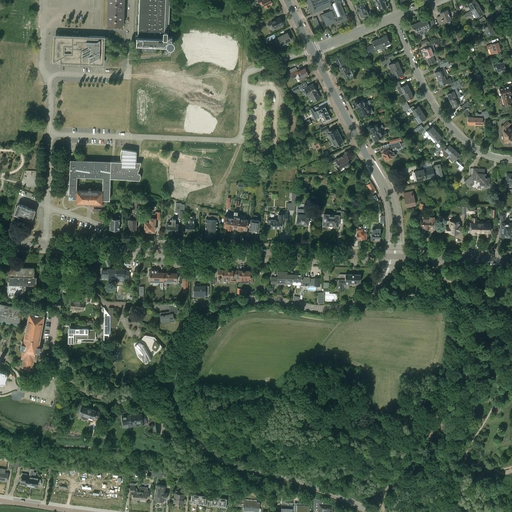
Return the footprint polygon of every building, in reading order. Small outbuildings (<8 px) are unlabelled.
[(108,0),(107,22),(108,22),(108,26),(122,26),(122,23),(123,23),(123,0),(108,0)] [(173,42),(169,42),(169,0),(139,0),(139,2),(139,13),(138,13),(138,24),(138,35),(136,35),(135,39),(138,39),(137,49),(140,50),(143,51),(146,52),(148,52),(150,53),(152,53),(153,52),(155,51),(156,50),(168,50),(170,53),(173,54),(175,52),(176,49),(174,46),(173,42)] [(270,0),(258,0),(258,1),(255,2),(256,5),(259,3),(259,4),(262,3),(264,6),(265,6),(266,8),(269,7),(268,4),(272,3),(270,0)] [(323,17),(326,24),(335,21),(336,22),(344,18),(345,19),(346,16),(345,15),(339,2),(340,2),(339,0),(306,0),(312,13),(329,6),(331,11),(322,14),(323,17)] [(375,0),(376,2),(375,2),(377,6),(378,5),(379,10),(383,8),(383,9),(387,7),(386,3),(385,4),(384,2),(385,1),(384,0),(375,0)] [(474,0),(472,0),(470,2),(469,1),(463,5),(465,7),(468,5),(469,7),(468,7),(470,10),(471,9),(471,10),(478,6),(478,5),(476,2),(476,3),(474,0)] [(363,3),(356,6),(357,9),(356,9),(358,13),(359,12),(360,14),(359,15),(360,19),(364,17),(364,16),(367,15),(366,10),(365,6),(364,7),(363,3)] [(478,6),(471,10),(464,15),(466,18),(470,15),(471,16),(474,14),(476,17),(479,15),(479,16),(480,15),(483,13),(478,6)] [(439,13),(440,16),(436,18),(439,24),(443,23),(451,20),(447,10),(439,13)] [(271,22),(268,24),(269,26),(272,25),(274,28),(283,24),(280,18),(271,22)] [(423,20),(419,22),(422,30),(423,33),(426,32),(424,29),(430,27),(433,26),(431,20),(427,22),(426,19),(426,18),(422,19),(423,20)] [(419,22),(412,25),(415,33),(419,32),(420,35),(424,34),(423,33),(422,30),(419,22)] [(490,24),(488,25),(488,24),(481,27),(482,30),(484,28),(485,32),(484,32),(486,35),(487,35),(493,32),(490,24)] [(287,33),(278,37),(274,39),(276,43),(280,41),(281,45),(291,40),(287,33)] [(386,35),(379,38),(383,49),(386,48),(385,46),(390,44),(386,35)] [(60,62),(93,64),(100,60),(104,60),(105,37),(90,36),(86,38),(78,38),(78,37),(73,37),(73,40),(53,40),(52,62),(60,58),(60,62)] [(373,44),(366,47),(368,53),(375,50),(380,47),(381,50),(383,49),(382,47),(379,38),(372,41),(373,44)] [(427,43),(429,48),(422,51),(423,51),(425,57),(432,54),(436,52),(432,45),(440,42),(438,38),(436,39),(427,43)] [(1,40),(0,53),(0,127),(12,128),(13,115),(19,115),(20,91),(12,91),(13,71),(15,71),(16,59),(23,59),(24,41),(1,40)] [(489,49),(491,54),(500,51),(497,42),(491,44),(486,46),(487,49),(487,50),(489,49)] [(432,54),(425,57),(428,64),(436,61),(436,60),(438,59),(439,59),(436,52),(432,54)] [(341,59),(342,59),(341,56),(335,59),(343,75),(342,75),(344,78),(344,77),(344,78),(350,75),(349,74),(352,72),(350,68),(348,70),(346,65),(345,65),(341,59)] [(391,72),(400,68),(397,61),(388,65),(391,72)] [(499,62),(493,64),(494,68),(497,67),(497,71),(498,74),(502,73),(506,72),(505,69),(504,62),(500,63),(499,62)] [(441,69),(435,72),(437,78),(437,79),(444,76),(446,75),(447,75),(444,66),(441,68),(441,69)] [(299,68),(296,70),(290,73),(292,78),(296,77),(295,75),(298,74),(300,79),(299,79),(301,82),(305,79),(304,77),(308,75),(305,68),(300,70),(299,68)] [(403,74),(400,68),(391,72),(394,78),(403,74)] [(444,76),(437,79),(440,85),(440,86),(447,83),(451,82),(450,78),(449,78),(448,79),(446,75),(444,76)] [(453,90),(453,91),(447,94),(450,101),(459,96),(458,93),(457,93),(455,89),(461,87),(459,83),(451,87),(453,90)] [(307,95),(316,90),(313,84),(304,88),(307,95)] [(400,87),(399,85),(396,87),(400,95),(410,90),(407,84),(400,87)] [(503,95),(509,94),(510,93),(511,93),(511,89),(510,90),(509,86),(505,87),(505,88),(499,89),(501,95),(503,95)] [(317,91),(316,90),(307,95),(310,100),(312,99),(313,101),(320,98),(316,91),(317,91)] [(410,90),(400,95),(402,98),(405,96),(407,100),(406,100),(413,97),(410,90)] [(503,98),(504,102),(503,102),(504,105),(502,106),(503,110),(507,109),(506,106),(511,105),(509,94),(503,95),(501,95),(501,98),(503,98)] [(459,96),(450,101),(452,107),(452,108),(461,104),(459,98),(460,97),(459,96)] [(369,100),(365,102),(363,99),(358,102),(357,100),(354,102),(358,109),(367,105),(368,104),(370,103),(369,100)] [(463,110),(470,104),(468,102),(461,107),(463,110)] [(368,109),(367,105),(358,109),(361,116),(364,115),(364,116),(373,111),(371,108),(368,109)] [(416,116),(422,112),(418,106),(415,108),(414,106),(412,106),(409,108),(408,106),(403,109),(404,111),(408,109),(410,112),(413,111),(416,115),(415,116),(415,117),(416,116)] [(317,111),(315,112),(317,114),(318,113),(320,116),(328,112),(325,107),(317,111)] [(475,111),(475,116),(474,124),(481,125),(482,125),(482,118),(488,118),(488,116),(486,109),(481,111),(481,113),(477,113),(477,111),(475,111)] [(320,116),(322,119),(320,120),(321,123),(323,122),(331,118),(328,112),(320,116)] [(422,112),(416,116),(420,122),(426,118),(422,112)] [(376,123),(371,126),(370,125),(367,126),(371,134),(379,129),(381,129),(383,127),(382,124),(378,126),(376,123)] [(415,129),(413,131),(415,133),(417,131),(422,127),(420,125),(415,129)] [(424,134),(428,139),(431,137),(437,132),(432,126),(426,131),(426,132),(424,134)] [(333,129),(329,131),(329,130),(326,132),(325,133),(327,136),(328,136),(329,135),(331,140),(339,135),(336,129),(333,130),(333,129)] [(381,129),(379,129),(371,134),(374,140),(387,134),(387,133),(386,131),(385,131),(383,132),(381,129)] [(437,132),(431,137),(436,142),(436,143),(442,138),(442,137),(441,138),(437,132)] [(343,143),(339,135),(331,140),(334,146),(336,145),(336,146),(343,143)] [(444,150),(443,148),(437,143),(435,145),(438,148),(433,153),(435,155),(436,155),(441,150),(443,151),(442,154),(443,156),(446,158),(447,157),(449,156),(448,155),(449,154),(444,150)] [(449,144),(444,150),(449,154),(449,155),(454,150),(449,145),(449,144)] [(389,147),(385,148),(381,151),(382,153),(381,153),(381,154),(385,160),(385,161),(394,156),(394,155),(395,155),(395,153),(394,152),(393,151),(392,151),(391,152),(390,149),(390,148),(389,149),(389,147)] [(70,160),(69,181),(69,198),(75,198),(75,199),(76,199),(76,203),(87,203),(87,204),(90,204),(91,204),(91,203),(102,204),(102,200),(103,199),(109,200),(110,178),(127,179),(140,179),(140,178),(140,177),(140,175),(140,174),(140,173),(139,173),(138,173),(138,170),(139,170),(141,162),(135,162),(135,161),(136,161),(137,152),(122,149),(122,150),(122,149),(121,150),(121,152),(120,154),(120,156),(121,159),(121,161),(122,161),(122,162),(110,161),(110,162),(75,161),(75,163),(70,163),(71,160),(70,160)] [(449,155),(449,156),(447,157),(452,162),(460,154),(454,150),(449,155)] [(346,154),(335,159),(332,161),(329,156),(324,158),(327,164),(331,162),(332,163),(336,161),(338,165),(338,164),(340,167),(344,165),(345,167),(349,164),(347,160),(349,159),(346,154)] [(457,168),(460,171),(463,167),(456,161),(454,162),(459,166),(457,168)] [(416,180),(425,178),(434,176),(432,168),(423,170),(414,172),(416,180)] [(473,168),(473,174),(464,181),(467,184),(472,179),(472,180),(479,180),(479,185),(488,186),(489,177),(484,177),(484,169),(473,168)] [(375,190),(371,183),(367,185),(371,193),(372,192),(375,190)] [(406,207),(415,205),(412,191),(403,193),(406,207)] [(287,202),(287,209),(295,210),(296,193),(292,193),(291,202),(287,202)] [(128,220),(128,225),(129,225),(129,229),(135,229),(136,222),(137,222),(137,215),(136,215),(136,213),(140,213),(140,199),(134,199),(134,213),(134,214),(133,220),(128,220)] [(16,210),(15,214),(14,215),(15,217),(17,217),(18,217),(18,216),(23,217),(26,207),(27,207),(18,204),(17,208),(15,208),(15,210),(16,210)] [(26,207),(23,217),(23,218),(27,219),(27,220),(28,222),(29,222),(31,222),(33,216),(34,217),(35,215),(33,214),(35,210),(34,210),(35,207),(35,206),(33,205),(32,206),(31,209),(26,207)] [(297,207),(297,214),(296,214),(296,218),(297,218),(297,223),(298,223),(299,224),(301,224),(302,223),(308,224),(308,217),(312,217),(312,209),(312,208),(309,207),(309,206),(308,206),(306,206),(305,207),(305,210),(297,209),(297,207)] [(339,216),(339,215),(324,214),(323,225),(327,226),(333,227),(333,226),(338,226),(338,217),(344,217),(344,207),(341,207),(341,211),(337,210),(336,212),(341,212),(340,215),(340,214),(339,216)] [(152,214),(152,218),(148,217),(148,222),(145,222),(144,231),(150,231),(150,232),(151,233),(152,233),(153,233),(154,232),(155,219),(159,220),(159,212),(155,212),(154,212),(154,214),(152,214)] [(278,220),(271,220),(267,219),(267,224),(270,224),(270,228),(280,228),(280,225),(283,225),(283,220),(287,220),(287,212),(283,212),(283,214),(278,214),(278,220)] [(511,223),(504,223),(505,213),(499,212),(498,217),(500,217),(499,229),(501,229),(500,236),(511,236),(511,223)] [(208,215),(208,219),(206,219),(204,237),(216,238),(217,220),(218,220),(219,216),(208,215)] [(251,219),(249,230),(249,231),(250,233),(252,233),(253,232),(253,231),(258,232),(259,220),(256,220),(257,216),(254,215),(253,219),(251,219)] [(430,216),(429,216),(429,218),(426,218),(426,216),(421,216),(420,228),(429,228),(429,231),(434,231),(435,219),(434,219),(434,217),(434,216),(433,215),(431,215),(430,216)] [(117,216),(117,220),(110,219),(109,229),(119,230),(119,220),(119,216),(117,216)] [(233,217),(225,216),(223,226),(227,227),(227,229),(227,230),(231,230),(232,229),(232,227),(233,217)] [(242,229),(246,229),(248,219),(245,219),(246,216),(242,216),(242,219),(239,218),(238,228),(238,229),(242,229)] [(188,217),(188,223),(186,223),(185,231),(194,231),(194,224),(193,224),(193,220),(192,220),(193,217),(188,217)] [(170,223),(170,224),(167,224),(166,232),(177,233),(178,225),(175,224),(175,220),(172,219),(171,223),(170,223)] [(458,219),(450,219),(449,227),(445,227),(445,232),(449,232),(449,233),(454,233),(454,234),(455,235),(456,235),(456,234),(457,234),(457,233),(458,233),(458,230),(460,230),(460,225),(459,225),(459,222),(458,222),(458,219)] [(475,222),(475,220),(472,220),(472,222),(471,222),(470,223),(469,231),(471,231),(471,232),(480,232),(480,222),(475,222)] [(486,222),(480,222),(480,232),(485,232),(484,236),(489,236),(490,223),(490,221),(486,221),(486,222)] [(358,231),(357,237),(358,238),(358,240),(361,240),(361,238),(366,238),(367,229),(368,224),(362,224),(362,226),(358,226),(357,231),(358,231)] [(374,228),(374,229),(371,229),(370,233),(371,233),(371,240),(380,240),(380,228),(374,228)] [(13,264),(12,265),(11,265),(11,266),(9,266),(8,266),(4,266),(4,274),(8,274),(8,276),(9,276),(8,296),(25,297),(26,285),(36,285),(36,277),(34,277),(34,268),(16,267),(13,264)] [(109,269),(109,270),(102,270),(101,278),(109,278),(109,276),(116,277),(116,269),(109,269)] [(116,269),(116,277),(116,284),(117,284),(117,278),(128,279),(129,271),(124,271),(124,269),(116,269)] [(163,280),(163,273),(158,273),(158,270),(150,270),(150,271),(149,271),(149,275),(150,275),(150,280),(155,280),(156,281),(158,281),(158,280),(163,280)] [(236,281),(236,271),(217,270),(216,277),(222,277),(222,280),(236,281)] [(236,271),(236,281),(246,281),(246,278),(250,278),(250,276),(251,276),(251,271),(236,271)] [(170,273),(163,273),(163,280),(166,280),(166,281),(171,282),(171,280),(177,280),(177,273),(173,273),(173,272),(170,272),(170,273)] [(277,272),(277,277),(271,277),(271,284),(287,284),(287,282),(292,282),(293,275),(287,274),(287,272),(277,272)] [(293,275),(292,282),(301,282),(301,286),(309,286),(309,278),(303,277),(303,273),(295,273),(294,275),(293,275)] [(345,274),(345,280),(338,280),(338,292),(342,292),(342,284),(349,285),(349,283),(355,283),(355,281),(360,282),(360,275),(345,274)] [(208,296),(208,286),(200,286),(200,284),(194,284),(193,294),(200,294),(199,296),(208,296)] [(79,298),(79,302),(71,301),(70,310),(78,311),(78,309),(83,310),(84,302),(81,302),(82,300),(84,300),(84,301),(89,302),(90,296),(85,295),(76,294),(74,294),(74,297),(79,298)] [(0,320),(19,324),(22,312),(22,309),(0,303),(0,320)] [(170,312),(161,313),(161,315),(160,316),(161,323),(167,322),(168,322),(168,320),(173,320),(173,313),(172,313),(177,312),(177,313),(177,308),(175,308),(175,307),(176,307),(175,306),(175,304),(176,304),(169,303),(169,304),(170,304),(170,306),(169,306),(169,307),(170,307),(170,312)] [(108,308),(108,312),(111,315),(111,316),(111,326),(111,327),(112,327),(115,327),(116,327),(118,322),(118,321),(113,315),(113,314),(113,308),(112,308),(109,308),(108,308)] [(38,347),(39,341),(44,316),(29,313),(24,344),(22,344),(21,349),(23,350),(21,359),(23,359),(21,367),(26,371),(32,369),(34,361),(36,362),(37,352),(39,352),(40,347),(38,347)] [(94,338),(94,330),(88,330),(88,329),(88,328),(81,328),(76,328),(76,330),(70,330),(70,343),(76,343),(76,339),(76,336),(87,336),(87,338),(89,338),(94,338)] [(147,336),(147,337),(143,339),(142,339),(142,340),(143,340),(139,343),(138,343),(135,345),(135,346),(138,353),(139,353),(141,353),(144,361),(144,362),(145,361),(150,357),(150,356),(148,353),(148,352),(152,349),(153,349),(153,350),(154,350),(155,351),(156,350),(157,350),(158,348),(158,347),(159,346),(159,345),(158,343),(156,341),(155,341),(154,341),(152,341),(153,340),(152,339),(147,337),(147,336)] [(84,405),(84,407),(79,405),(78,409),(80,410),(79,413),(81,414),(81,415),(81,417),(82,418),(83,419),(85,419),(86,418),(88,417),(88,416),(93,418),(94,417),(99,419),(101,413),(88,408),(89,407),(84,405)] [(145,414),(142,415),(141,413),(126,415),(128,424),(137,423),(137,425),(142,424),(142,422),(143,422),(142,420),(146,420),(145,414)] [(29,476),(27,476),(27,474),(22,473),(21,476),(22,476),(21,480),(20,480),(20,484),(25,485),(26,485),(27,486),(28,485),(31,486),(33,466),(30,466),(30,470),(29,476)] [(33,466),(31,486),(33,486),(33,487),(35,487),(36,487),(37,485),(38,486),(40,484),(40,483),(41,483),(41,482),(40,482),(40,481),(40,479),(38,479),(38,478),(35,477),(35,473),(33,473),(34,466),(33,466)] [(0,479),(3,480),(2,481),(7,482),(8,473),(5,472),(5,469),(0,468),(0,479)] [(139,499),(140,490),(137,490),(137,489),(135,487),(135,483),(132,483),(133,483),(130,483),(129,491),(131,491),(130,495),(133,496),(133,498),(139,499)] [(164,491),(165,485),(156,484),(155,500),(160,501),(160,502),(162,502),(162,501),(164,501),(165,500),(166,500),(167,499),(167,498),(168,491),(164,491)] [(140,490),(139,499),(146,499),(146,497),(149,497),(149,490),(140,490)] [(183,499),(184,494),(174,493),(174,498),(172,498),(172,501),(173,501),(173,502),(183,503),(183,502),(185,503),(185,499),(183,499)] [(198,503),(199,495),(192,494),(190,504),(194,504),(194,502),(198,503)] [(199,495),(198,503),(201,503),(201,505),(205,506),(206,495),(199,495)] [(218,505),(219,497),(212,496),(211,506),(215,507),(215,505),(218,505)] [(219,497),(218,505),(222,506),(222,508),(225,508),(227,498),(219,497)] [(314,498),(314,505),(313,507),(319,508),(319,511),(318,510),(318,511),(332,511),(332,505),(330,504),(330,503),(314,498)] [(260,503),(257,503),(257,501),(246,500),(246,499),(239,499),(238,505),(243,505),(243,510),(247,510),(254,510),(254,511),(259,511),(259,508),(260,503)] [(292,505),(292,504),(289,504),(289,501),(285,501),(285,502),(282,502),(282,504),(281,504),(280,511),(291,511),(292,510),(297,510),(297,511),(298,511),(308,511),(308,503),(297,503),(297,505),(292,505)]
